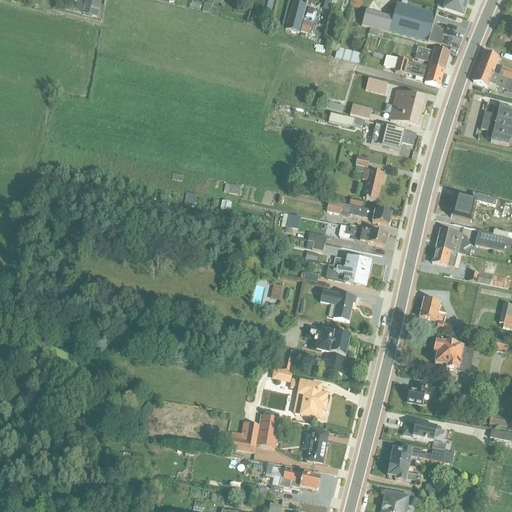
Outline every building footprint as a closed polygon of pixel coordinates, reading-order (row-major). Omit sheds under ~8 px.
[(85,0),(82,13),(98,17),(101,0),(85,0)] [(269,0),(268,0),(265,12),(271,13),(274,1),(269,0)] [(325,0),(323,11),(329,12),(332,0),(325,0)] [(351,0),(350,6),(360,10),(363,0),(351,0)] [(445,0),(442,10),(462,17),(467,0),(445,0)] [(192,2),(190,8),(200,11),(201,5),(192,2)] [(204,3),(202,12),(208,14),(210,4),(204,3)] [(293,3),(285,30),(299,34),(306,6),(293,3)] [(307,17),(316,18),(316,6),(308,5),(307,17)] [(370,29),(383,33),(441,48),(442,42),(442,36),(439,30),(433,29),(436,15),(397,5),(393,19),(366,12),(362,27),(370,29)] [(303,21),(300,32),(309,35),(312,23),(303,21)] [(383,33),(370,29),(368,35),(377,38),(378,36),(382,37),(383,33)] [(337,49),(335,59),(358,65),(361,55),(337,49)] [(416,65),(422,67),(423,62),(430,64),(428,69),(444,73),(449,54),(434,49),(433,53),(418,49),(415,60),(418,61),(416,65)] [(479,68),(493,74),(499,59),(485,53),(479,68)] [(422,67),(416,65),(386,57),(383,68),(395,71),(394,74),(404,77),(405,75),(423,80),(423,82),(424,82),(424,84),(439,89),(444,73),(428,69),(422,67)] [(493,74),(479,68),(473,83),(494,92),(496,87),(511,92),(511,80),(499,76),(493,74)] [(499,76),(511,80),(511,71),(502,68),(499,76)] [(368,80),(365,92),(384,97),(387,86),(368,80)] [(393,107),(422,115),(425,100),(396,93),(393,107)] [(325,102),(324,109),(342,113),(343,107),(325,102)] [(353,105),(350,116),(369,121),(372,110),(353,105)] [(422,115),(393,107),(388,122),(418,130),(422,115)] [(482,122),(511,129),(511,111),(508,110),(499,108),(499,110),(493,109),(492,116),(485,114),(483,122),(483,121),(482,122)] [(361,130),(364,122),(344,117),(341,128),(349,130),(350,127),(361,130)] [(364,122),(361,130),(373,133),(372,136),(382,138),(379,148),(400,152),(400,151),(401,152),(403,144),(401,143),(402,142),(400,142),(402,132),(364,122)] [(511,130),(511,129),(482,122),(482,123),(483,123),(481,131),(487,133),(486,139),(491,141),(490,143),(499,146),(499,145),(508,147),(511,130)] [(357,158),(355,166),(368,169),(369,161),(357,158)] [(364,170),(361,181),(366,182),(362,199),(377,203),(384,175),(364,170)] [(173,175),(171,181),(182,183),(183,177),(173,175)] [(226,184),(223,193),(238,196),(240,187),(226,184)] [(186,194),(183,206),(194,208),(197,196),(186,194)] [(452,201),(450,210),(453,211),(451,218),(461,221),(465,208),(474,211),(476,203),(495,207),(497,200),(473,195),(471,201),(457,197),(455,202),(452,201)] [(350,199),(349,205),(361,208),(363,202),(350,199)] [(222,202),(220,210),(230,212),(232,204),(222,202)] [(329,202),(326,213),(349,218),(350,216),(372,221),(372,224),(388,227),(389,226),(390,225),(391,222),(390,221),(391,216),(329,202)] [(283,215),(281,227),(285,228),(284,232),(292,234),(293,230),(298,231),(301,218),(283,215)] [(340,227),(338,237),(340,239),(347,240),(349,239),(349,236),(353,237),(352,241),(384,248),(387,237),(340,227)] [(492,237),(511,241),(511,237),(511,234),(508,233),(508,234),(493,230),(493,236),(492,237)] [(435,250),(457,255),(464,256),(465,254),(463,250),(469,246),(464,237),(440,231),(436,245),(435,246),(435,248),(435,250)] [(492,237),(493,236),(478,232),(474,247),(503,254),(504,248),(510,249),(511,242),(511,241),(492,237)] [(308,242),(325,245),(326,238),(309,234),(308,242)] [(325,245),(308,242),(306,249),(323,253),(325,245)] [(457,255),(435,250),(432,264),(454,270),(454,269),(457,255)] [(307,252),(305,259),(316,262),(318,255),(307,252)] [(333,267),(368,275),(371,263),(346,258),(346,261),(335,259),(333,267)] [(368,275),(333,267),(328,266),(326,279),(365,288),(368,275)] [(301,274),(300,279),(303,280),(303,281),(317,284),(318,276),(305,273),(304,275),(301,274)] [(469,273),(467,282),(504,290),(504,289),(509,290),(510,281),(469,273)] [(1,279),(0,285),(0,289),(7,291),(9,281),(1,279)] [(273,286),(270,300),(280,302),(283,288),(273,286)] [(287,291),(285,300),(291,302),(293,292),(287,291)] [(322,292),(320,305),(335,308),(332,321),(348,324),(351,311),(350,310),(351,306),(359,307),(361,300),(337,296),(322,292)] [(424,300),(419,319),(436,323),(440,304),(424,300)] [(503,305),(499,324),(503,326),(502,330),(511,331),(511,306),(511,307),(503,305)] [(438,323),(436,329),(450,332),(452,326),(438,323)] [(326,355),(345,359),(350,338),(307,328),(305,340),(311,341),(309,351),(326,355)] [(495,341),(493,353),(506,355),(509,343),(495,341)] [(433,347),(432,350),(433,352),(434,354),(434,355),(436,356),(434,366),(446,368),(445,371),(469,376),(473,352),(436,344),(436,345),(433,347)] [(277,371),(292,374),(294,375),(298,355),(281,352),(277,371)] [(345,359),(326,355),(324,362),(322,361),(320,371),(341,376),(345,360),(344,360),(345,359)] [(292,374),(277,371),(273,371),(271,381),(290,385),(292,374)] [(443,384),(453,386),(455,379),(444,377),(443,384)] [(292,381),(290,391),(297,392),(293,415),(299,416),(299,418),(319,422),(321,411),(324,412),(326,405),(324,405),(326,398),(324,397),(325,391),(299,386),(300,382),(292,381)] [(453,386),(443,384),(441,383),(439,393),(452,396),(454,386),(453,386)] [(410,391),(407,404),(422,407),(424,396),(433,398),(434,389),(417,385),(416,392),(410,391)] [(454,386),(452,396),(451,401),(464,403),(466,388),(454,386)] [(511,419),(491,416),(489,425),(511,429),(511,419)] [(259,427),(256,446),(259,447),(258,449),(271,451),(271,449),(276,450),(280,421),(261,418),(259,427)] [(256,446),(259,427),(243,424),(241,435),(232,433),(229,451),(254,455),(256,446)] [(433,443),(435,438),(437,439),(440,438),(441,431),(439,428),(432,426),(432,428),(415,424),(415,427),(405,424),(402,437),(413,439),(413,438),(433,443)] [(511,434),(491,430),(489,439),(511,443),(511,434)] [(322,452),(325,434),(311,432),(306,462),(322,464),(324,452),(322,452)] [(432,450),(443,452),(444,452),(446,445),(433,443),(431,449),(432,450)] [(154,448),(152,452),(153,456),(157,458),(161,457),(163,454),(162,449),(159,447),(154,448)] [(390,464),(409,467),(411,458),(442,463),(443,452),(432,450),(431,455),(402,450),(402,452),(392,450),(391,454),(391,458),(390,464)] [(259,490),(257,495),(280,499),(283,489),(289,490),(290,488),(299,490),(299,488),(316,492),(319,479),(274,468),(275,465),(268,463),(264,484),(271,486),(270,492),(259,490)] [(409,467),(390,464),(389,464),(388,464),(387,472),(388,472),(387,477),(394,479),(394,482),(405,484),(406,483),(410,484),(411,482),(420,483),(421,477),(408,474),(409,467)] [(137,478),(124,479),(125,487),(137,486),(137,478)] [(425,493),(437,495),(438,487),(426,485),(425,493)] [(125,488),(123,499),(143,502),(144,491),(125,488)] [(407,511),(410,498),(385,493),(381,511),(407,511)] [(437,495),(425,493),(424,500),(451,505),(452,499),(444,497),(444,496),(437,495)] [(468,501),(459,505),(460,508),(463,507),(464,509),(470,507),(468,501)]
